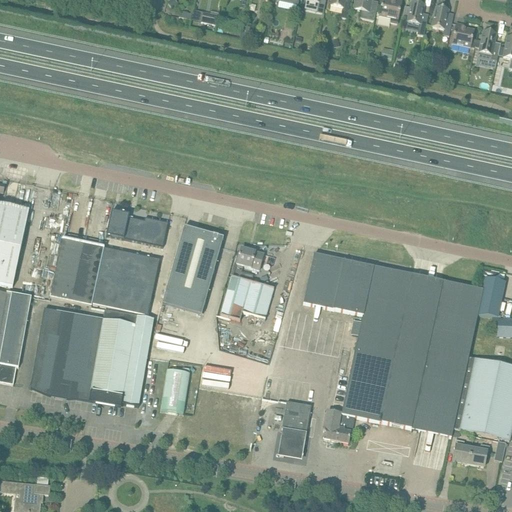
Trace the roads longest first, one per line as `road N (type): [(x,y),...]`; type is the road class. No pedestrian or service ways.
road 1 (motorway): [(0,65),(511,177)]
road 2 (motorway): [(511,149),(0,40)]
road 3 (residential): [(0,153),(511,260)]
road 4 (tertiary): [(0,428),(474,511)]
road 5 (track): [(0,108),(269,172)]
